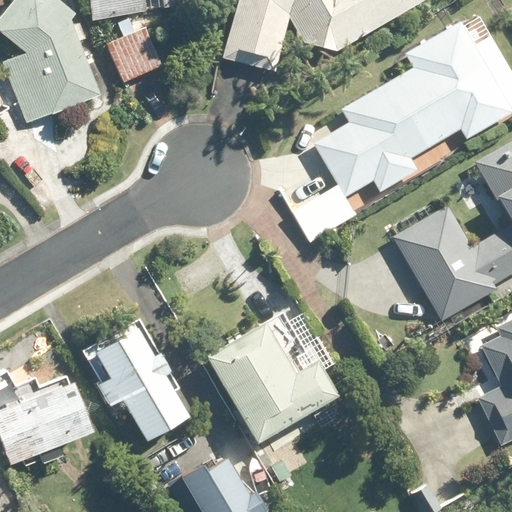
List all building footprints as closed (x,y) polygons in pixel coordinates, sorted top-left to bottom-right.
[(54,0),(8,0),(0,11),(0,35),(24,54),(1,63),(25,123),(49,113),(49,114),(97,94),(67,22),(66,18),(71,12),(54,0)] [(190,11),(188,0),(87,0),(91,21),(171,7),(172,14),(190,11)] [(234,0),(218,58),(272,73),(287,18),(302,44),(331,52),(421,1),(420,0),(234,0)] [(484,43),(491,39),(476,12),(402,55),(410,68),(339,110),(348,125),(313,145),(337,185),(290,213),(307,242),(353,214),(343,198),(371,181),(378,192),(414,170),(408,159),(459,129),(465,139),(510,112),(508,108),(511,105),(511,98),(484,52),(488,49),(484,43)] [(105,44),(123,82),(158,66),(140,28),(105,44)] [(511,137),(472,161),(508,223),(469,247),(444,205),(390,237),(439,321),(494,289),(492,285),(511,272),(511,137)] [(328,400),(335,395),(320,371),(331,363),(301,312),(286,322),(280,311),(203,357),(253,441),(307,409),(318,425),(336,414),(328,400)] [(499,335),(479,345),(500,387),(476,398),(499,445),(511,438),(511,318),(495,326),(499,335)] [(133,329),(92,355),(106,378),(94,386),(107,406),(118,399),(144,441),(185,416),(160,376),(167,371),(157,354),(151,357),(133,329)] [(71,383),(0,412),(0,446),(8,466),(36,453),(41,464),(60,456),(56,446),(91,432),(71,383)] [(199,465),(166,485),(181,511),(259,511),(261,511),(250,492),(244,495),(223,460),(203,471),(199,465)] [(289,475),(281,461),(271,466),(278,481),(289,475)] [(132,499),(139,509),(147,504),(140,494),(132,499)]
